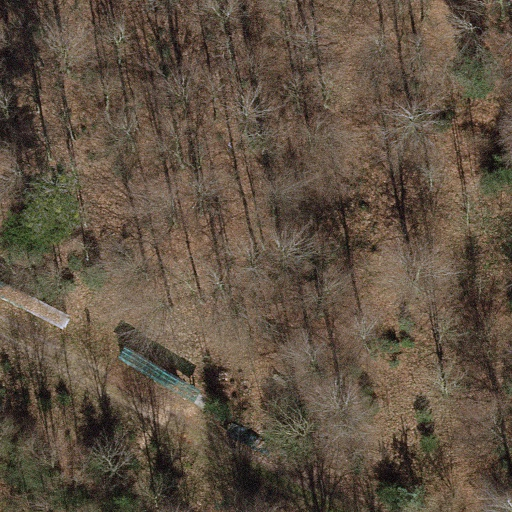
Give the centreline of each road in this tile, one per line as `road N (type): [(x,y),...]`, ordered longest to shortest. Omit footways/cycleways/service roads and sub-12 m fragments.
road 1 (track): [(0,326),(330,511)]
road 2 (track): [(155,0),(27,50),(0,71)]
